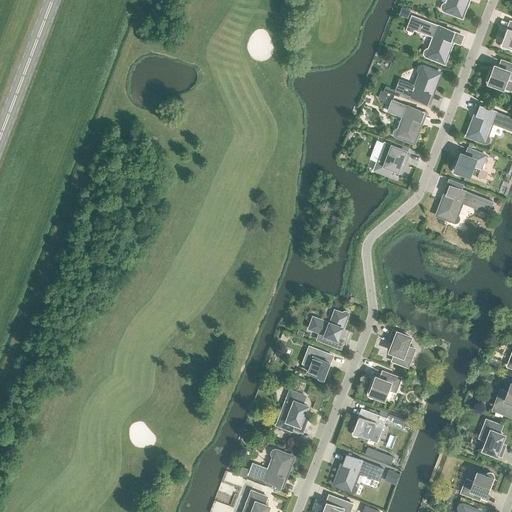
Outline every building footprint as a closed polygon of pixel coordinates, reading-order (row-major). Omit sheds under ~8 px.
[(452,12),(461,16),(467,0),(448,0),(447,2),(445,2),(443,3),(442,4),(441,6),(441,8),(442,10),(444,11),(452,14),(452,12)] [(402,7),(399,15),(407,18),(410,10),(402,7)] [(435,58),(444,62),(450,46),(448,45),(454,31),(412,15),(407,26),(434,37),(430,48),(428,48),(426,48),(424,50),(424,52),(424,54),(425,56),(426,57),(434,60),(435,58)] [(511,29),(508,28),(504,39),(503,38),(501,43),(501,45),(501,47),(503,48),(505,48),(506,47),(508,46),(511,47),(511,29)] [(496,84),(510,89),(511,85),(511,64),(501,60),(498,67),(494,65),(491,73),(490,72),(487,80),(487,82),(487,84),(489,86),(491,86),(493,86),(495,85),(496,84)] [(432,88),(433,89),(440,73),(430,69),(431,68),(423,65),(421,65),(419,65),(418,67),(417,69),(417,71),(418,72),(420,73),(416,85),(399,79),(395,90),(400,92),(427,102),(432,88)] [(385,86),(384,90),(399,96),(400,92),(395,90),(385,86)] [(381,90),(378,98),(385,100),(387,93),(381,90)] [(404,138),(413,142),(420,126),(418,125),(423,111),(392,99),(387,111),(404,117),(399,128),(397,128),(395,129),(394,130),(393,132),(393,134),(394,136),(396,137),(404,140),(404,138)] [(467,135),(477,138),(476,140),(484,143),(486,143),(488,142),(489,141),(490,139),(490,137),(489,135),(487,134),(491,122),(511,130),(511,117),(480,106),(475,119),(474,119),(467,135)] [(374,169),(390,175),(393,167),(397,169),(402,157),(407,159),(409,152),(392,146),(389,154),(381,151),(374,169)] [(453,168),(453,170),(454,172),(455,173),(457,174),(459,174),(461,173),(462,171),(470,175),(473,166),(480,168),(485,155),(467,148),(465,154),(461,153),(457,161),(456,160),(453,168)] [(446,218),(446,219),(453,222),(455,222),(457,222),(459,220),(460,218),(459,216),(458,215),(457,214),(461,202),(481,210),(485,198),(450,185),(445,199),(443,198),(437,214),(446,218)] [(349,313),(348,311),(346,310),(345,310),(343,311),(342,312),(335,310),(330,323),(313,317),(309,328),(320,332),(317,339),(333,345),(336,338),(337,338),(339,332),(340,333),(345,321),(346,322),(348,315),(349,313)] [(393,330),(390,337),(395,339),(390,350),(395,352),(392,360),(407,366),(414,348),(407,345),(410,336),(393,330)] [(320,380),(322,380),(323,379),(324,378),(326,373),(325,372),(332,355),(309,346),(303,362),(310,365),(307,371),(318,375),(318,377),(318,379),(320,380)] [(488,355),(485,361),(499,367),(501,360),(488,355)] [(395,391),(400,378),(382,371),(379,377),(375,376),(372,384),(371,383),(368,391),(368,393),(368,395),(370,397),(372,397),(374,397),(376,396),(377,394),(385,397),(388,389),(395,391)] [(511,382),(508,391),(501,389),(493,409),(505,414),(508,407),(511,408),(511,382)] [(292,428),(302,432),(307,419),(302,417),(307,405),(302,404),(305,396),(290,390),(277,424),(291,430),(292,428)] [(355,436),(357,436),(358,435),(359,434),(376,440),(385,418),(367,411),(364,418),(360,416),(356,426),(355,426),(352,431),(352,433),(353,435),(355,436)] [(484,449),(501,455),(504,448),(499,447),(503,435),(499,433),(502,425),(486,419),(479,437),(487,440),(484,449)] [(451,444),(449,450),(458,454),(461,448),(451,444)] [(368,447),(365,454),(371,456),(373,449),(368,447)] [(285,472),(287,473),(293,456),(284,453),(284,451),(277,449),(275,448),(273,449),(271,450),(271,452),(271,454),(272,456),(273,457),(269,469),(253,462),(248,474),(280,486),(285,472)] [(385,453),(383,461),(391,464),(394,456),(385,453)] [(358,471),(379,480),(384,468),(347,454),(342,468),(340,468),(334,484),(343,487),(342,489),(350,492),(352,492),(354,491),(356,490),(356,488),(356,486),(355,484),(354,483),(358,471)] [(241,466),(238,474),(245,477),(248,469),(241,466)] [(388,470),(385,480),(395,484),(399,474),(388,470)] [(480,499),(482,492),(486,493),(490,486),(491,486),(494,478),(494,476),(493,474),(492,473),(490,472),(488,472),(486,473),(485,475),(477,472),(473,481),(467,478),(461,492),(480,499)] [(438,489),(435,495),(450,501),(453,495),(438,489)] [(266,511),(268,506),(264,504),(267,496),(251,490),(243,511),(266,511)] [(348,511),(352,504),(334,497),(331,503),(327,502),(323,511),(322,511),(321,511),(348,511)] [(479,511),(480,511),(471,508),(471,506),(464,503),(462,503),(460,503),(458,505),(457,507),(457,509),(459,511),(460,511),(479,511)]
